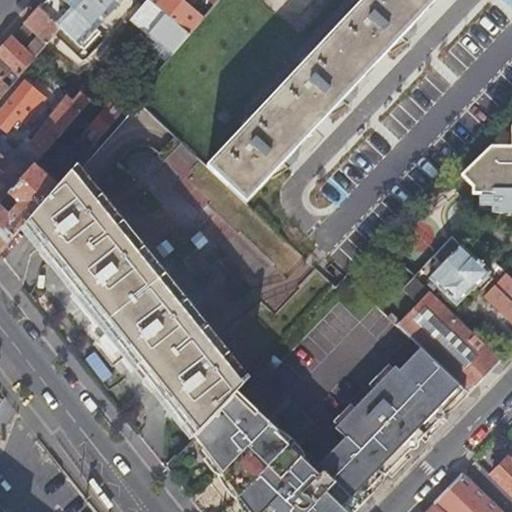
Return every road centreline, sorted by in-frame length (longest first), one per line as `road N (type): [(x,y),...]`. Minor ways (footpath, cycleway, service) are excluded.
road 1 (unknown): [(0,321),(42,211),(97,177),(164,184),(200,202),(279,289),(162,389),(124,489)]
road 2 (residential): [(511,44),(335,228)]
road 3 (secondary): [(0,331),(142,511)]
road 4 (residential): [(511,379),(382,511)]
